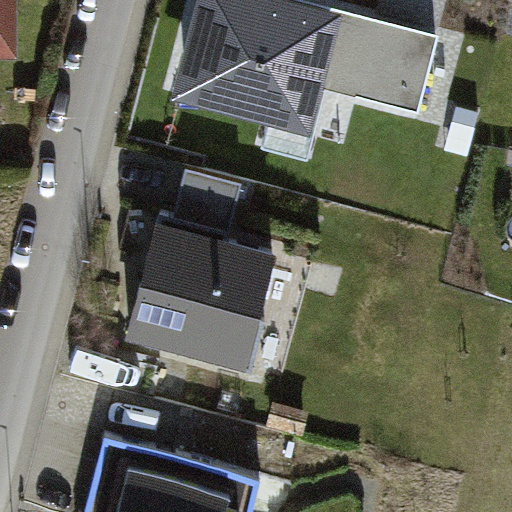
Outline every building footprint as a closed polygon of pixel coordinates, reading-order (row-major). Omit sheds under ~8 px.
[(14,0),(0,0),(0,55),(14,56),(14,0)] [(343,0),(194,0),(172,89),(311,124),(323,80),(343,0)] [(442,26),(344,0),(343,0),(323,80),(421,106),(442,26)] [(242,212),(251,177),(195,164),(187,199),(242,212)] [(278,240),(158,210),(127,333),(246,364),(278,240)] [(252,511),(263,471),(110,430),(88,511),(93,511),(252,511)]
